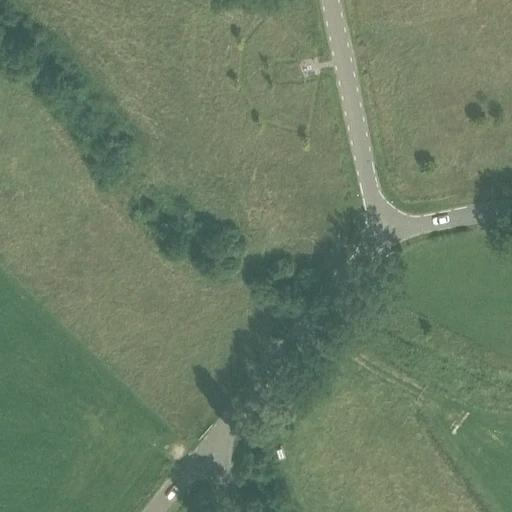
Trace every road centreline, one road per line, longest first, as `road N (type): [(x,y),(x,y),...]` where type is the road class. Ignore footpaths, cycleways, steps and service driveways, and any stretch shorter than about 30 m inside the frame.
road 1 (unclassified): [(214,445),(383,245)]
road 2 (unclassified): [(383,245),(332,0)]
road 3 (unclassified): [(511,211),(383,245)]
